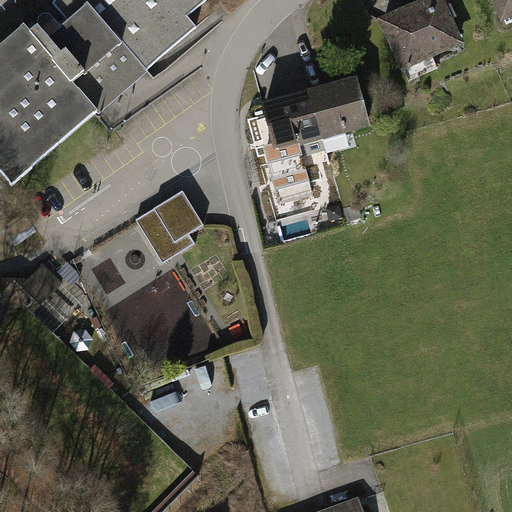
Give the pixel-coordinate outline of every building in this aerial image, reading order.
[(60,0),(0,52),(0,175),(16,194),(152,77),(202,34),(188,17),(207,0),(60,0)] [(440,0),(430,0),(379,24),(404,77),(464,49),(440,0)] [(511,0),(492,0),(504,26),(511,22),(511,0)] [(311,94),(326,147),(373,134),(357,81),(311,94)] [(311,94),(266,107),(282,160),(326,147),(311,94)] [(137,220),(163,262),(209,234),(184,192),(137,220)] [(70,287),(81,277),(69,264),(58,273),(70,287)] [(62,284),(43,266),(29,281),(0,280),(0,317),(18,300),(32,314),(62,284)]
